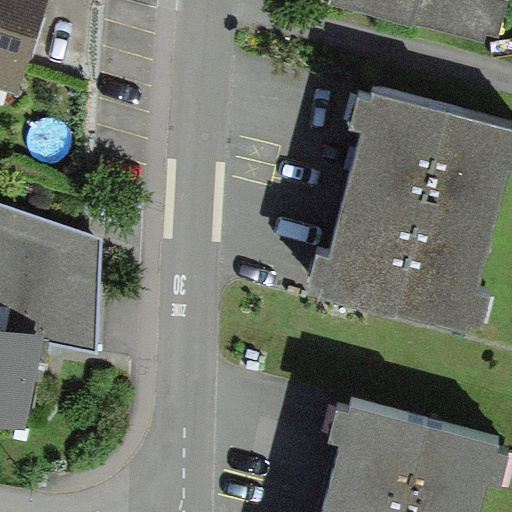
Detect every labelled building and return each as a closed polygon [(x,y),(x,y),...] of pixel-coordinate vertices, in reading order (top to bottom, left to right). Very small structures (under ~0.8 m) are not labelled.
[(0,0),(0,67),(20,73),(38,0),(0,0)] [(331,0),(331,1),(486,41),(489,29),(503,33),(511,0),(331,0)] [(511,124),(369,89),(367,96),(354,93),(344,132),(356,135),(326,254),(312,250),(307,273),(320,277),(316,292),(470,331),(473,319),(486,323),(494,293),(481,290),(511,172),(511,171),(511,124)] [(0,406),(23,411),(41,326),(84,335),(108,225),(0,201),(0,406)] [(503,436),(350,397),(348,405),(335,402),(325,441),(337,444),(319,511),(483,511),(492,481),(505,484),(511,456),(511,452),(499,449),(503,436)]
